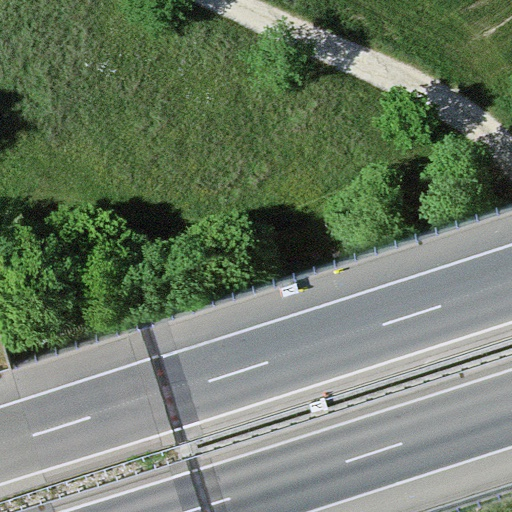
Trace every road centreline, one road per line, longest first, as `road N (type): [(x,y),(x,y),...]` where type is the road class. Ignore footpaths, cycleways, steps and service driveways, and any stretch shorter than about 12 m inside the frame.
road 1 (motorway): [(511,283),(0,446)]
road 2 (motorway): [(187,511),(511,407)]
road 3 (track): [(511,158),(426,92),(223,0)]
